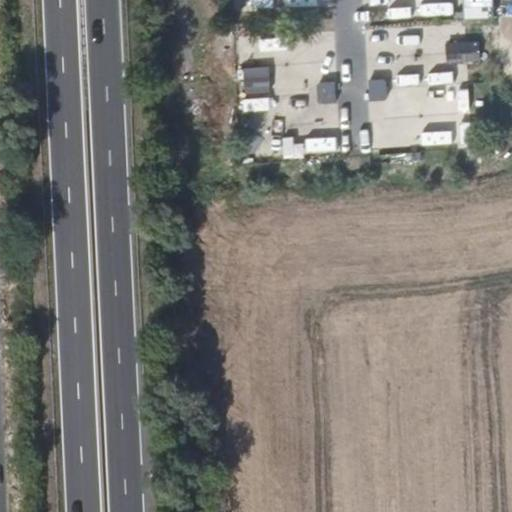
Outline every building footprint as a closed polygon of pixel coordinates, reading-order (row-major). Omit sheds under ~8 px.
[(282,67),(281,35),(247,36),(248,67),(282,67)] [(393,77),(388,78),(390,98),(395,98),(396,87),(393,77)] [(388,78),(377,79),(379,100),(390,98),(388,78)] [(345,103),(343,82),(332,83),(334,104),(345,103)] [(334,104),(332,83),(327,83),(326,94),(329,104),(334,104)] [(421,121),(422,144),(453,143),(452,120),(421,121)]
